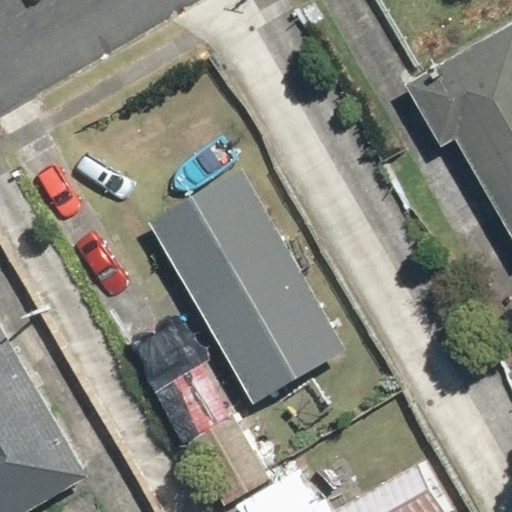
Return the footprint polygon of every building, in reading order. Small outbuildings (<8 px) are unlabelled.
[(511,24),(416,79),(453,145),(468,137),(511,214),(511,24)] [(361,347),(256,165),(161,219),(266,401),(361,347)] [(37,511),(102,474),(0,302),(0,511),(37,511)] [(282,476),(242,410),(195,438),(235,504),(282,476)] [(458,511),(431,462),(347,509),(338,493),(328,499),(310,466),(244,503),(248,511),(458,511)]
